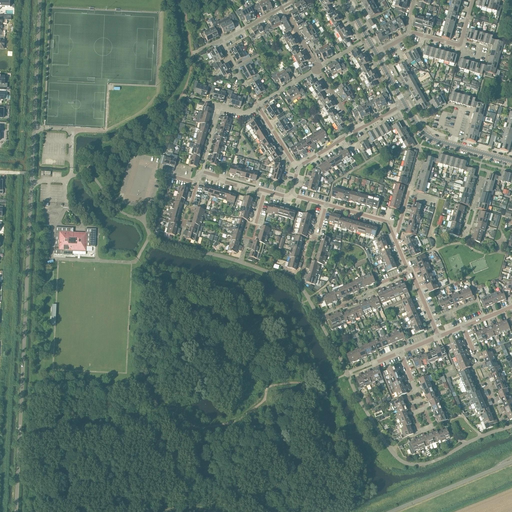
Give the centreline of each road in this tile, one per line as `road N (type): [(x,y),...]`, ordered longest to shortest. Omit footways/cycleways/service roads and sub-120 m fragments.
road 1 (unclassified): [(39,0),(19,438)]
road 2 (unclassified): [(390,511),(511,461)]
